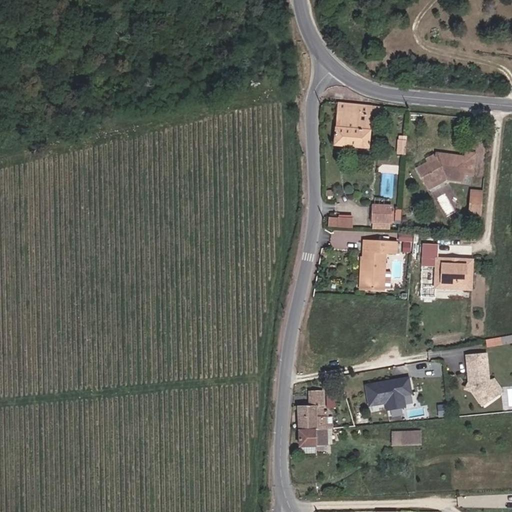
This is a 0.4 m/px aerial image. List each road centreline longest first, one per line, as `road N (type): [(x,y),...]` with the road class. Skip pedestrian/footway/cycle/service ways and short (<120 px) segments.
road 1 (tertiary): [(334,67),(316,91),(316,231),(287,379),(282,439),(295,510)]
road 2 (tertiary): [(334,67),(370,89),(511,104)]
